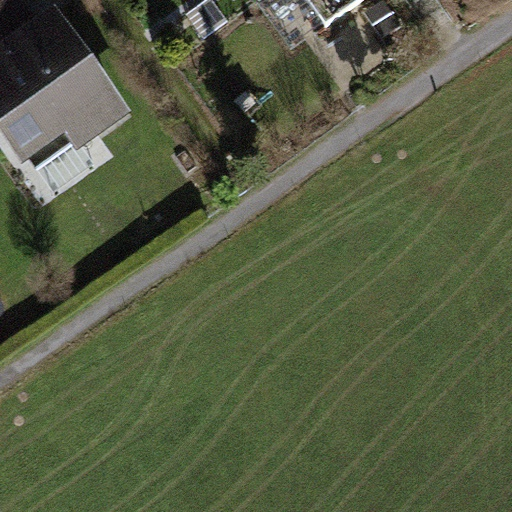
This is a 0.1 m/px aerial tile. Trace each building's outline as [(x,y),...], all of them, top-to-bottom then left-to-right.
[(0,0),(0,12),(15,2),(13,0),(0,0)] [(307,0),(327,27),(364,0),(307,0)] [(0,12),(0,61),(38,34),(15,2),(0,12)] [(401,26),(384,2),(365,15),(382,39),(401,26)] [(0,107),(32,151),(67,126),(78,142),(118,114),(54,23),(38,34),(0,61),(0,107)]
